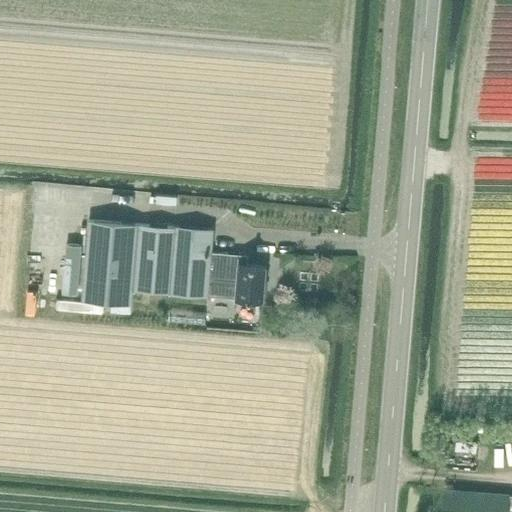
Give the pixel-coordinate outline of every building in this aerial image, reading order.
[(175,228),(175,229),(90,221),(84,301),(134,304),(136,287),(170,290),(169,297),(177,298),(177,300),(201,302),(202,294),(208,294),(209,281),(223,282),(224,268),(239,269),(237,297),(264,300),(267,266),(247,264),(248,255),(211,252),(213,231),(175,228)] [(35,283),(34,307),(46,308),(47,283),(35,283)] [(204,324),(205,312),(169,309),(168,321),(204,324)] [(488,427),(463,425),(440,423),(439,438),(487,442),(488,427)] [(505,511),(507,495),(463,491),(446,489),(443,511),(505,511)]
